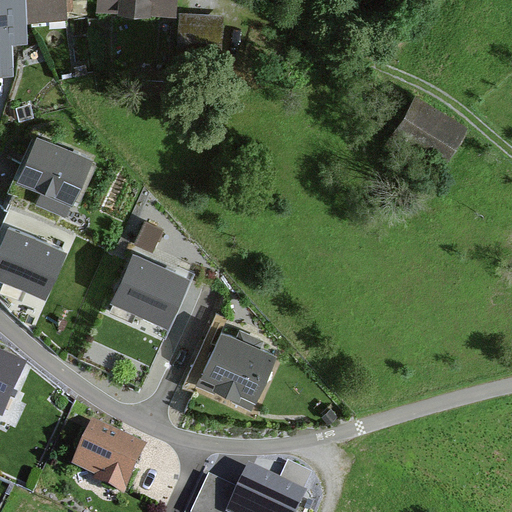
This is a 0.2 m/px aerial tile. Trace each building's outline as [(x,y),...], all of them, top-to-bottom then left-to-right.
[(25,14),(24,0),(0,0),(0,70),(10,70),(9,36),(26,35),(25,14)] [(61,0),(24,0),(25,14),(62,12),(61,0)] [(175,0),(100,0),(100,4),(174,14),(175,0)] [(180,32),(223,36),(225,15),(182,11),(180,32)] [(467,124),(416,92),(385,140),(403,151),(410,139),(444,161),(467,124)] [(90,157),(37,134),(19,175),(72,198),(90,157)] [(153,249),(164,225),(146,216),(135,240),(153,249)] [(64,249),(9,224),(0,244),(0,270),(45,291),(64,249)] [(114,295),(167,319),(187,275),(134,251),(114,295)] [(203,376),(254,399),(274,353),(223,330),(203,376)] [(24,369),(0,358),(0,417),(2,418),(24,369)] [(96,482),(123,494),(144,447),(94,425),(75,466),(98,476),(96,482)] [(231,511),(296,511),(304,495),(251,470),(231,511)]
